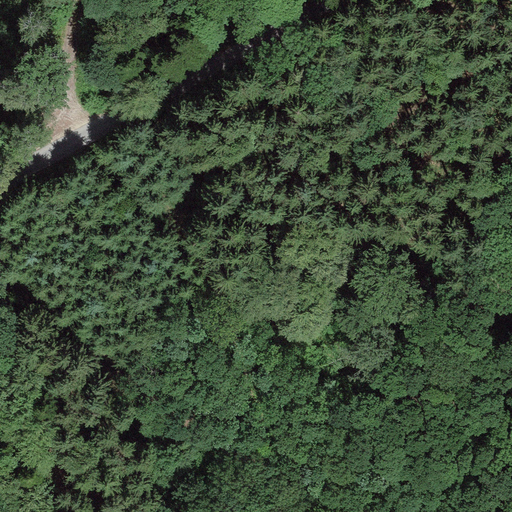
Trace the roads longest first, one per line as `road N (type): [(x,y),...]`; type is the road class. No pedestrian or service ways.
road 1 (unclassified): [(327,0),(0,178)]
road 2 (track): [(80,0),(51,150)]
